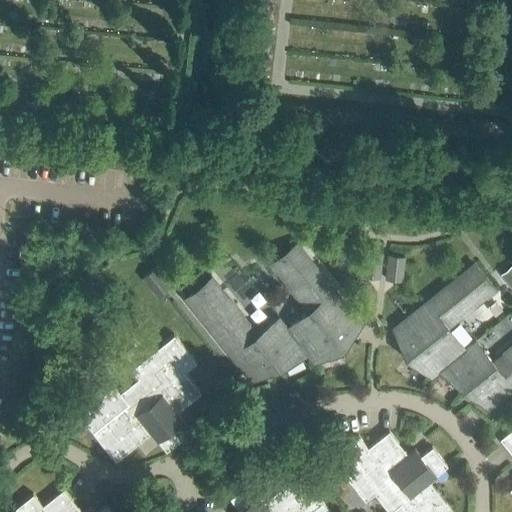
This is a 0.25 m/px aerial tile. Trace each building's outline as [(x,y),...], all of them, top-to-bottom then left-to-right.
[(313,363),(363,322),(297,239),(268,263),(305,309),(287,323),(279,313),(257,330),(213,274),(184,297),(251,381),(307,355),(313,363)] [(380,278),(383,253),(365,251),(362,276),(380,278)] [(402,281),(405,256),(388,254),(385,279),(402,281)] [(488,409),(511,389),(511,342),(492,358),(475,337),(465,345),(451,327),(497,290),(474,261),(391,327),(431,377),(439,371),(488,409)] [(511,284),(511,265),(503,273),(511,284)] [(171,285),(155,266),(142,277),(157,296),(171,285)] [(174,334),(131,368),(138,378),(119,393),(113,386),(78,413),(115,460),(151,432),(166,451),(185,435),(176,424),(182,419),(176,411),(201,392),(184,371),(196,362),(174,334)] [(94,382),(104,374),(95,362),(85,370),(94,382)] [(511,428),(499,438),(511,454),(511,486),(509,489),(511,492),(511,428)] [(374,493),(389,511),(388,511),(454,511),(428,480),(447,465),(432,445),(421,454),(416,448),(408,454),(389,430),(368,446),(358,435),(331,457),(365,500),(374,493)] [(326,460),(318,450),(305,461),(312,470),(326,460)] [(330,511),(323,501),(300,472),(264,501),(249,482),(230,497),(239,509),(234,511),(330,511)] [(113,511),(107,504),(96,511),(94,511),(90,506),(83,511),(82,511),(63,488),(42,505),(33,493),(9,511),(113,511)]
